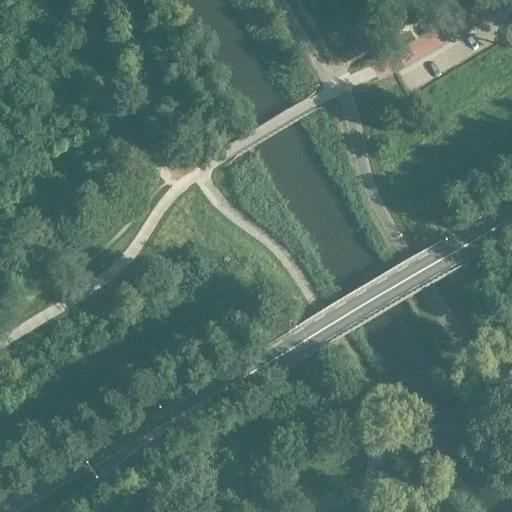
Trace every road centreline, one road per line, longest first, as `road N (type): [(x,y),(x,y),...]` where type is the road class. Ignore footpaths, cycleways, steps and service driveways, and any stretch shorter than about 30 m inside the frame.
road 1 (secondary): [(182,417),(511,217)]
road 2 (secondary): [(182,417),(0,506)]
road 3 (secondary): [(69,511),(182,417)]
